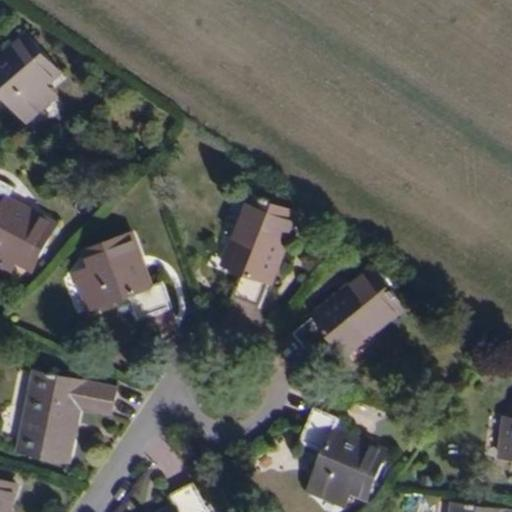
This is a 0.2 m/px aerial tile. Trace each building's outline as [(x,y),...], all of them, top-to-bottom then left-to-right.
[(47,81),(61,68),(28,29),(0,52),(0,87),(28,117),(57,92),(47,81)] [(32,263),(56,219),(7,193),(12,183),(0,176),(0,264),(8,269),(15,255),(32,263)] [(262,301),(300,205),(256,188),(239,229),(237,228),(225,257),(245,265),(235,291),(262,301)] [(178,299),(165,264),(141,273),(127,236),(91,249),(96,263),(79,269),(97,318),(149,298),(152,308),(178,299)] [(372,323),(403,295),(372,262),(297,331),(317,353),(337,335),(351,349),(374,327),(372,323)] [(70,423),(76,403),(111,412),(117,387),(42,368),(33,403),(29,402),(18,446),(67,457),(76,425),(70,423)] [(369,490),(388,445),(337,425),(342,412),(317,402),(303,438),(326,447),(311,483),(346,498),(352,484),(369,490)] [(7,511),(16,481),(0,476),(0,511),(7,511)] [(211,511),(215,510),(197,476),(173,489),(178,500),(156,511),(211,511)] [(511,511),(468,502),(466,511),(511,511)]
